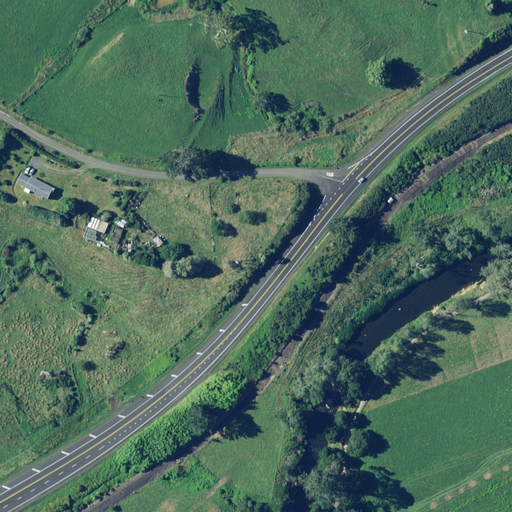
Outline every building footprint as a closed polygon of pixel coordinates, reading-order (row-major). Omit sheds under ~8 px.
[(30,178),(21,173),(15,183),(25,188),(23,190),(28,193),(30,190),(35,193),(34,194),(42,199),(43,197),(47,199),(53,187),(32,176),(30,178)] [(108,223),(91,216),(87,226),(104,233),(108,223)] [(118,219),(115,223),(122,227),(126,221),(122,218),(120,221),(118,219)] [(122,229),(114,226),(111,233),(113,234),(110,240),(117,242),(122,229)] [(97,230),(87,227),(83,236),(99,242),(101,236),(96,234),(97,230)] [(162,243),(157,236),(152,239),(158,247),(162,243)] [(154,249),(150,241),(143,245),(147,253),(154,249)]
